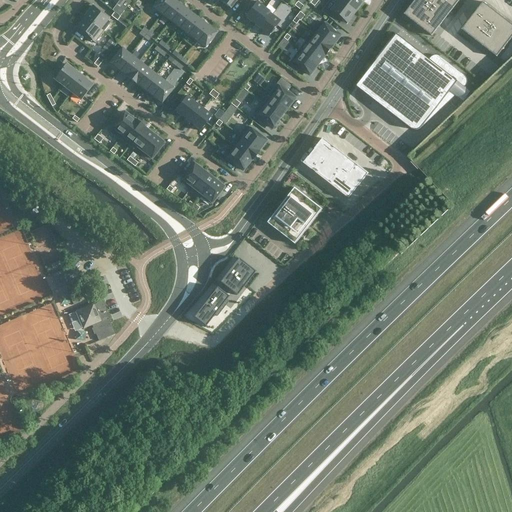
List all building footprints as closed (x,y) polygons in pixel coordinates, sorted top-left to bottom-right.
[(109,0),(116,5),(112,10),(114,12),(119,16),(123,11),(119,7),(124,0),(109,0)] [(157,0),(152,8),(160,14),(171,0),(157,0)] [(175,0),(171,0),(160,14),(169,21),(182,5),(175,0)] [(222,0),(221,2),(230,9),(237,0),(222,0)] [(329,0),(325,6),(341,18),(348,23),(357,12),(340,0),(329,0)] [(363,0),(340,0),(357,12),(365,1),(363,0)] [(405,13),(404,14),(405,15),(411,19),(411,20),(412,20),(418,25),(417,25),(418,26),(419,25),(424,30),(425,31),(425,30),(431,35),(432,36),(433,35),(432,35),(437,29),(438,28),(442,22),(443,21),(448,15),(449,14),(448,14),(453,8),(454,7),(458,1),(458,2),(459,0),(458,0),(415,0),(415,1),(410,7),(410,6),(409,7),(410,8),(405,13)] [(256,1),(244,17),(252,23),(264,7),(256,1)] [(298,1),(295,5),(301,10),(304,6),(298,1)] [(462,28),(461,29),(463,30),(469,35),(468,35),(469,36),(470,35),(475,40),(476,41),(482,45),(482,46),(483,46),(489,51),(490,52),(490,51),(496,56),(497,57),(498,56),(497,56),(502,50),(503,49),(507,43),(507,44),(508,43),(508,42),(511,37),(511,24),(511,23),(510,23),(505,19),(504,18),(498,13),(497,12),(497,13),(491,8),(490,7),(484,3),(484,2),(483,2),(482,3),(478,9),(478,8),(477,9),(477,10),(473,15),(472,16),(468,22),(467,22),(467,23),(463,29),(462,28)] [(92,5),(83,16),(103,32),(112,21),(108,19),(109,18),(92,5)] [(182,5),(169,21),(178,28),(191,12),(182,5)] [(264,7),(252,23),(260,30),(273,14),(264,7)] [(300,11),(296,17),(300,20),(301,21),(305,15),(300,11)] [(114,12),(111,16),(117,21),(120,17),(119,16),(114,12)] [(191,12),(178,28),(186,35),(199,18),(191,12)] [(273,14),(260,30),(269,37),(281,21),(273,14)] [(83,16),(74,28),(91,41),(92,40),(95,43),(103,32),(83,16)] [(199,18),(186,35),(195,41),(208,25),(199,18)] [(314,30),(313,30),(334,46),(342,36),(323,22),(316,31),(314,30)] [(208,25),(195,41),(204,48),(217,32),(208,25)] [(313,30),(306,40),(326,56),(334,46),(313,30)] [(397,34),(357,86),(411,128),(412,129),(413,129),(414,130),(415,130),(416,130),(417,130),(418,130),(419,129),(420,129),(421,128),(422,127),(450,91),(458,81),(464,86),(465,86),(465,85),(466,85),(466,84),(467,83),(467,82),(467,81),(467,80),(467,79),(466,78),(466,77),(465,76),(464,75),(442,58),(441,57),(440,56),(439,56),(437,55),(436,55),(434,55),(433,56),(432,56),(430,58),(429,59),(397,34)] [(284,38),(278,45),(283,49),(289,42),(284,38)] [(306,40),(299,50),(300,50),(319,65),(326,56),(306,40)] [(121,47),(109,63),(117,70),(130,54),(121,47)] [(292,60),(287,66),(297,73),(301,68),(311,75),(319,65),(300,50),(299,50),(292,60)] [(130,54),(117,70),(126,77),(139,61),(130,54)] [(98,58),(93,64),(98,67),(102,61),(98,58)] [(139,61),(126,77),(135,84),(148,67),(139,61)] [(65,63),(53,79),(62,86),(75,70),(65,63)] [(148,67),(135,84),(143,90),(156,74),(148,67)] [(75,70),(62,86),(71,93),(83,77),(75,70)] [(156,74),(143,90),(152,97),(165,81),(156,74)] [(83,77),(71,93),(80,100),(92,84),(83,77)] [(281,78),(269,94),(289,109),(296,99),(287,91),(291,85),(281,78)] [(165,81),(152,97),(161,104),(174,88),(165,81)] [(261,102),(281,118),(282,118),(288,109),(289,109),(269,94),(272,96),(265,105),(261,102)] [(186,95),(174,111),(182,118),(195,102),(186,95)] [(231,104),(236,108),(240,103),(234,99),(231,104)] [(195,102),(182,118),(190,124),(203,108),(195,102)] [(261,102),(253,113),(273,129),(281,118),(261,102)] [(230,105),(227,109),(233,114),(236,109),(230,105)] [(203,108),(190,124),(199,131),(212,115),(203,108)] [(124,111),(108,132),(119,140),(134,119),(124,111)] [(134,119),(119,140),(120,139),(129,146),(144,127),(135,120),(134,119)] [(246,125),(238,135),(258,151),(267,141),(246,125)] [(144,127),(129,146),(131,144),(140,150),(138,153),(153,134),(144,127)] [(97,134),(93,139),(99,143),(103,139),(97,134)] [(153,134),(138,153),(149,161),(164,142),(153,134)] [(238,135),(231,145),(251,160),(258,151),(238,135)] [(323,138),(304,163),(349,198),(369,173),(323,138)] [(231,145),(223,155),(243,171),(251,160),(231,145)] [(222,156),(218,161),(223,166),(227,160),(222,156)] [(194,163),(180,181),(189,189),(188,191),(204,171),(194,163)] [(204,171),(188,191),(198,199),(214,178),(204,171)] [(214,178),(198,199),(200,197),(210,205),(224,186),(214,179),(214,178)] [(322,209),(294,188),(268,222),(296,244),(322,209)] [(193,204),(190,208),(195,212),(196,212),(200,207),(194,203),(193,204)] [(238,261),(218,285),(228,292),(230,290),(235,294),(252,271),(238,261)] [(67,275),(65,269),(53,275),(58,285),(66,282),(63,276),(67,275)] [(216,287),(194,317),(206,326),(228,297),(226,295),(228,292),(218,285),(216,287)] [(92,303),(75,311),(83,329),(92,325),(98,341),(115,334),(105,309),(104,309),(98,297),(91,300),(92,303)]
